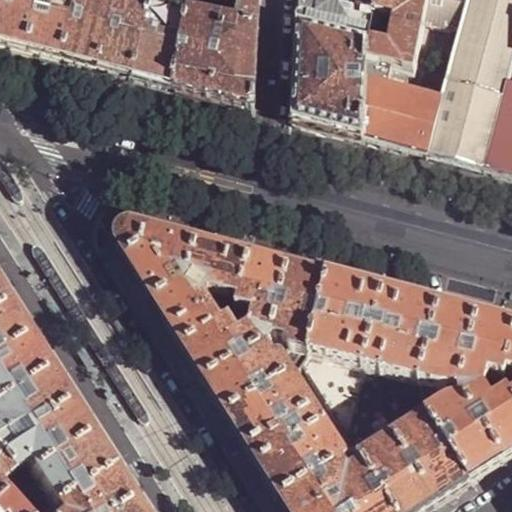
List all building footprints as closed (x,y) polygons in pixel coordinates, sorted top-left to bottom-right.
[(0,0),(0,37),(9,0),(0,0)] [(0,51),(18,56),(30,59),(45,0),(9,0),(0,37),(0,51)] [(50,64),(64,68),(81,0),(45,0),(30,59),(50,64)] [(86,74),(100,77),(119,2),(109,0),(81,0),(64,68),(86,74)] [(261,14),(193,0),(191,11),(189,20),(189,22),(260,36),(261,14)] [(193,0),(261,14),(261,0),(193,0)] [(300,0),(298,33),(371,53),(378,0),(300,0)] [(424,28),(429,0),(378,0),(371,53),(369,68),(408,78),(413,80),(424,28)] [(429,0),(424,28),(462,36),(471,0),(429,0)] [(452,170),(484,179),(509,87),(511,73),(511,0),(471,0),(462,36),(443,106),(427,164),(452,170)] [(119,82),(134,86),(153,11),(119,2),(100,77),(119,82)] [(157,92),(174,96),(189,22),(189,20),(153,11),(134,86),(157,92)] [(255,117),(260,36),(189,22),(174,96),(217,107),(255,117)] [(371,53),(298,33),(293,129),(328,138),(362,147),(368,68),(369,68),(371,53)] [(386,153),(427,164),(443,106),(404,96),(408,78),(369,68),(368,68),(362,147),(386,153)] [(500,183),(511,185),(511,87),(509,87),(484,179),(500,183)] [(112,208),(109,210),(108,214),(109,216),(117,217),(119,216),(120,212),(119,209),(112,208)] [(238,311),(251,263),(208,252),(181,244),(132,232),(128,231),(121,234),(116,239),(115,247),(118,254),(151,306),(185,358),(223,332),(206,306),(209,303),(238,311)] [(288,354),(293,356),(309,360),(329,283),(306,277),(251,263),(238,311),(237,318),(252,322),(248,335),(238,341),(230,329),(223,332),(185,358),(203,386),(227,424),(294,382),(285,367),(280,364),(275,365),(267,352),(274,343),(287,347),(286,349),(288,354)] [(309,360),(364,374),(384,297),(352,289),(329,283),(309,360)] [(411,304),(384,297),(364,374),(406,385),(420,388),(440,311),(411,304)] [(0,358),(27,342),(4,305),(0,299),(0,358)] [(54,317),(60,313),(52,301),(46,304),(54,317)] [(505,378),(511,353),(511,329),(483,322),(440,311),(420,388),(441,394),(458,394),(460,403),(445,410),(427,421),(471,489),(488,478),(508,465),(511,462),(511,406),(511,405),(502,391),(505,378)] [(235,325),(230,329),(238,341),(248,335),(252,322),(237,318),(235,325)] [(127,345),(133,341),(120,320),(114,324),(127,345)] [(72,344),(77,340),(67,324),(61,327),(72,344)] [(0,406),(49,375),(40,363),(27,342),(0,358),(0,406)] [(293,356),(288,354),(286,349),(287,347),(274,343),(267,352),(275,365),(280,364),(285,367),(294,382),(300,373),(304,368),(309,360),(293,356)] [(310,372),(304,368),(300,373),(305,380),(310,372)] [(300,373),(294,382),(348,465),(354,464),(354,445),(326,402),(321,405),(305,380),(300,373)] [(0,466),(9,479),(25,469),(30,478),(90,440),(68,405),(49,375),(0,406),(0,466)] [(257,471),(281,508),(343,468),(348,465),(294,382),(227,424),(257,471)] [(420,388),(406,385),(402,402),(424,407),(420,388)] [(471,489),(427,421),(392,443),(360,465),(365,472),(390,511),(434,511),(459,496),(471,489)] [(52,511),(111,474),(98,453),(90,440),(30,478),(52,511)] [(354,479),(365,472),(360,465),(354,464),(348,465),(343,468),(354,479)] [(0,501),(2,500),(0,497),(0,487),(9,479),(0,466),(0,501)] [(390,511),(365,472),(354,479),(343,468),(281,508),(283,511),(390,511)] [(25,469),(9,479),(16,487),(30,478),(25,469)] [(136,511),(132,505),(111,474),(52,511),(136,511)] [(34,511),(50,511),(52,511),(30,478),(16,487),(34,511)] [(16,487),(9,479),(0,487),(0,497),(2,500),(16,487)] [(34,511),(16,487),(2,500),(12,511),(34,511)] [(0,511),(12,511),(2,500),(0,501),(0,511)]
